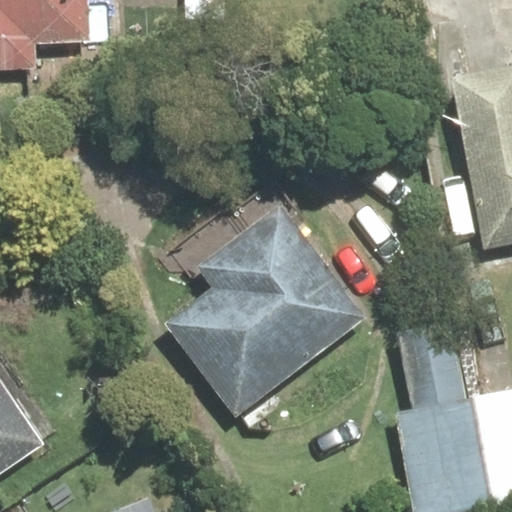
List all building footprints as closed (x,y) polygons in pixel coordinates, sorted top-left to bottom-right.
[(0,0),(0,68),(47,69),(46,43),(101,43),(101,0),(0,0)] [(511,64),(461,71),(481,244),(511,240),(511,64)] [(164,324),(234,418),(381,310),(296,196),(205,262),(221,283),(164,324)] [(465,316),(403,327),(417,406),(403,408),(421,511),(511,511),(511,383),(478,389),(465,316)] [(0,363),(0,480),(54,444),(0,363)] [(163,511),(154,491),(106,511),(163,511)]
